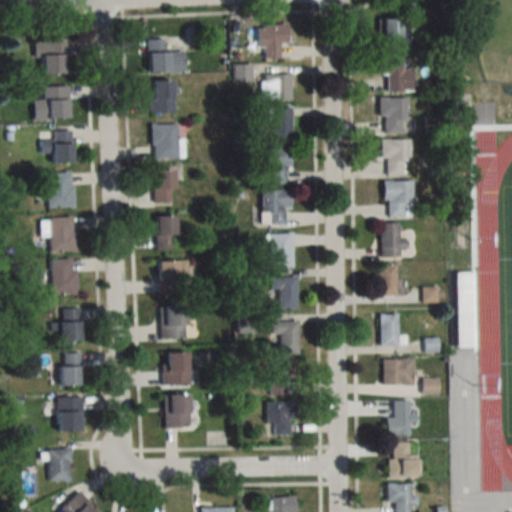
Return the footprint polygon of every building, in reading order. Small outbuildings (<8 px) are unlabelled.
[(374,49),(404,49),(404,34),(398,34),(398,18),(374,18),(374,49)] [(277,43),(283,43),(283,24),(253,24),(253,48),(260,48),(260,59),(277,59),(277,43)] [(180,71),(180,50),(161,50),(161,38),(143,38),(143,71),(180,71)] [(33,41),(33,73),(61,73),(61,41),(33,41)] [(376,75),(383,75),(383,91),(409,91),(409,68),(399,68),(399,56),(376,56),(376,75)] [(257,74),(257,100),(287,100),(287,74),(257,74)] [(147,80),(148,112),(169,111),(168,79),(147,80)] [(65,85),(39,85),(39,118),(65,118),(65,85)] [(374,115),(381,115),(381,132),(397,132),(397,119),(403,119),(403,97),(374,97),(374,115)] [(261,107),(261,120),(269,120),(269,141),(288,141),(288,107),(261,107)] [(173,123),(147,123),(147,159),(173,159),(173,123)] [(68,128),(49,128),(49,140),(38,140),(38,152),(47,152),(47,162),(68,162),(68,128)] [(406,161),(406,138),(376,138),(376,174),(399,174),(399,161),(406,161)] [(258,147),(258,172),(265,172),(265,184),(283,184),(283,165),(287,165),(287,147),(258,147)] [(148,169),(148,202),(169,202),(169,169),(148,169)] [(43,207),(69,206),(68,172),(43,172),(43,207)] [(384,199),(384,217),(409,217),(409,180),(379,180),(379,199),(384,199)] [(285,189),(257,189),(257,224),(285,224),(285,189)] [(170,216),(151,216),(151,248),(170,248),(170,216)] [(71,251),(71,217),(45,217),(45,251),(71,251)] [(376,222),(376,257),(397,257),(397,248),(403,248),(403,239),(395,239),(395,222),(376,222)] [(289,266),(289,233),(265,233),(265,266),(289,266)] [(72,259),(46,259),(47,294),(72,293),(72,259)] [(153,293),(184,293),(184,260),(153,260),(153,293)] [(392,264),(374,264),(374,295),(403,295),(403,280),(392,280),(392,264)] [(448,271),(474,271),(475,352),(471,353),(470,348),(449,347),(448,271)] [(293,277),(267,277),(267,298),(274,298),(274,307),(293,307),(293,277)] [(181,338),(180,305),(155,306),(156,339),(181,338)] [(54,308),(55,340),(75,340),(74,307),(54,308)] [(393,314),(375,314),(375,345),(402,345),(402,335),(393,335),(393,314)] [(271,353),(294,353),(294,321),(271,321),(271,353)] [(159,384),(184,384),(184,352),(159,352),(159,384)] [(77,353),(54,353),(54,385),(77,385),(77,353)] [(409,358),(378,358),(378,383),(409,383),(409,358)] [(266,359),(266,395),(287,395),(287,359),(266,359)] [(184,427),(184,394),(159,394),(159,427),(184,427)] [(53,430),(77,430),(77,396),(53,396),(53,430)] [(381,417),(382,436),(408,435),(407,413),(406,413),(406,399),(389,400),(389,417),(381,417)] [(290,435),(290,401),(265,401),(265,435),(290,435)] [(384,459),(384,477),(413,477),(413,454),(406,454),(406,442),(390,442),(390,459),(384,459)] [(66,481),(66,448),(44,448),(44,481),(66,481)] [(382,501),(390,501),(390,511),(407,511),(407,506),(413,506),(413,496),(407,496),(407,483),(382,483),(382,501)] [(59,511),(94,511),(95,511),(72,492),(57,510),(59,511)]
